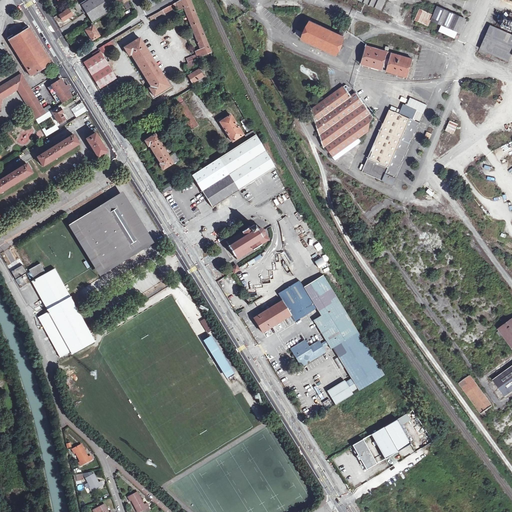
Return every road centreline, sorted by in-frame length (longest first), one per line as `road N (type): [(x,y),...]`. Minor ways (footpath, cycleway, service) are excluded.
road 1 (tertiary): [(127,162),(338,501)]
road 2 (residential): [(101,452),(61,413),(37,334),(0,263)]
road 3 (unknown): [(446,85),(473,134),(407,192),(394,191)]
road 4 (residential): [(127,162),(0,239)]
